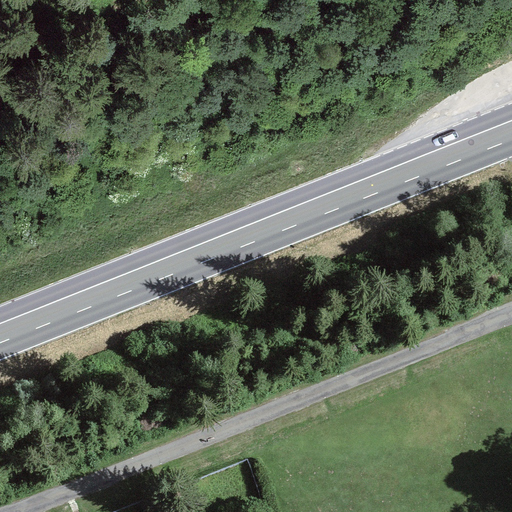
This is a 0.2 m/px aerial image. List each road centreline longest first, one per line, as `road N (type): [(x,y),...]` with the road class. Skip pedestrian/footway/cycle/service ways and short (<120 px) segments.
road 1 (primary): [(511,130),(0,334)]
road 2 (unclassified): [(18,511),(511,313)]
